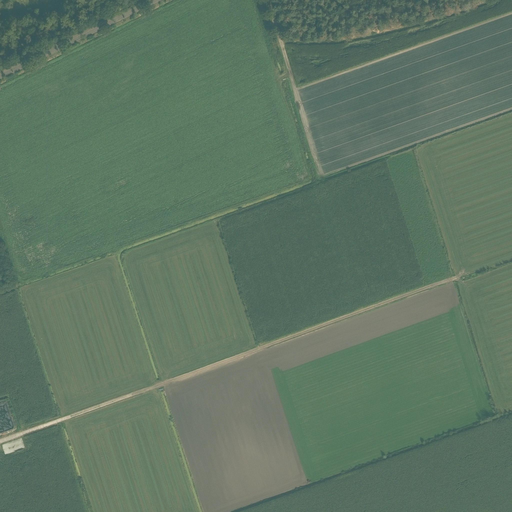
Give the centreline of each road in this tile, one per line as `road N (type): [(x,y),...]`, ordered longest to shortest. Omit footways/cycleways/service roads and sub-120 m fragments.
road 1 (track): [(444,282),(0,442)]
road 2 (unclassified): [(0,77),(158,0)]
road 3 (unknown): [(251,0),(275,73),(289,71),(281,41)]
